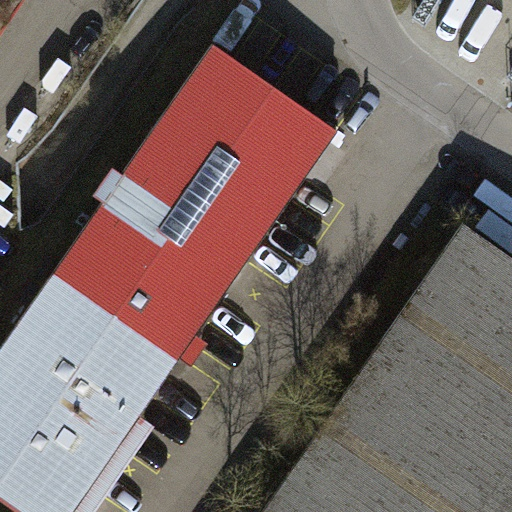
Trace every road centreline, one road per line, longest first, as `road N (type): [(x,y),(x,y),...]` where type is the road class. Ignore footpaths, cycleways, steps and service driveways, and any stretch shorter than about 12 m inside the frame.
road 1 (unclassified): [(511,147),(376,50),(353,0)]
road 2 (unknown): [(96,0),(49,77),(0,136)]
